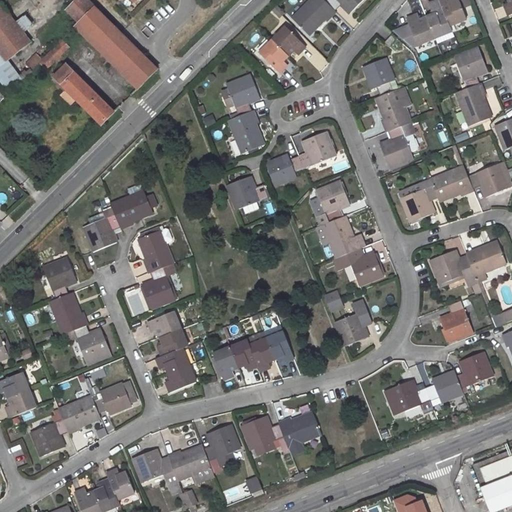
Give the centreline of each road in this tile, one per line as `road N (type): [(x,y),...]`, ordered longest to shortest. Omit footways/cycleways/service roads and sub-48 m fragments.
road 1 (residential): [(158,418),(377,360),(394,345),(410,306),(397,246)]
road 2 (tertiary): [(0,254),(178,74)]
road 3 (secondary): [(286,511),(432,454)]
road 4 (residential): [(24,498),(158,418)]
road 5 (residential): [(101,276),(158,418)]
road 6 (residential): [(397,246),(339,107)]
road 7 (residential): [(335,80),(278,103),(275,112),(285,126),(339,107)]
road 8 (residential): [(511,221),(503,213),(397,246)]
